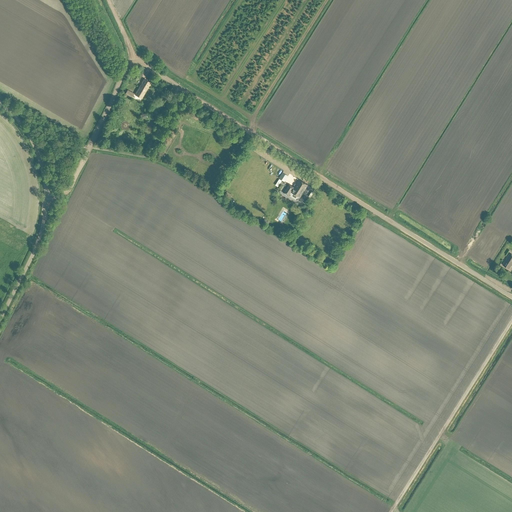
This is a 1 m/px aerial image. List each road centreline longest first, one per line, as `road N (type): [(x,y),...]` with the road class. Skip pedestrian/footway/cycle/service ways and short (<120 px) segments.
road 1 (unclassified): [(511,297),(184,91)]
road 2 (unclassified): [(0,318),(40,233),(46,192),(28,134),(0,102)]
road 3 (track): [(390,511),(511,319)]
road 4 (track): [(184,91),(132,60),(71,185),(46,192)]
road 5 (track): [(253,119),(327,0)]
